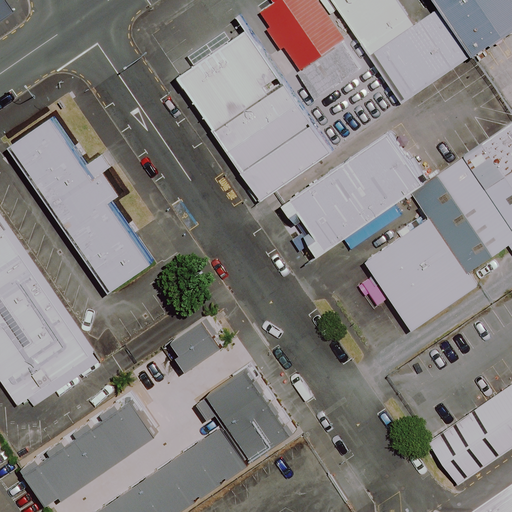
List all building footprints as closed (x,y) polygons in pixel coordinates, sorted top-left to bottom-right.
[(307,0),(269,0),(251,12),(308,97),(353,67),(307,0)] [(398,0),(332,0),(401,104),(468,60),(435,10),(415,24),(398,0)] [(511,0),(436,0),(440,6),(473,56),(511,30),(511,0)] [(0,19),(8,14),(0,1),(0,19)] [(237,26),(166,74),(253,203),(324,156),(237,26)] [(113,192),(90,159),(75,170),(41,120),(0,148),(102,297),(143,269),(98,203),(113,192)] [(511,126),(510,124),(453,162),(507,242),(511,249),(511,126)] [(311,243),(299,250),(305,260),(318,251),(400,197),(418,185),(382,132),(281,198),(267,208),(275,220),(289,210),(311,243)] [(419,226),(453,277),(507,242),(453,162),(418,185),(400,197),(419,226)] [(86,352),(0,226),(0,379),(14,400),(86,352)] [(419,226),(353,270),(396,335),(463,291),(453,277),(419,226)] [(209,310),(172,336),(180,348),(176,350),(189,368),(230,339),(209,310)] [(511,368),(421,432),(451,475),(511,433),(511,368)] [(127,370),(19,443),(49,489),(158,416),(127,370)] [(169,511),(302,421),(272,377),(259,386),(248,370),(140,445),(150,461),(75,511),(169,511)] [(511,511),(511,490),(480,511),(511,511)]
